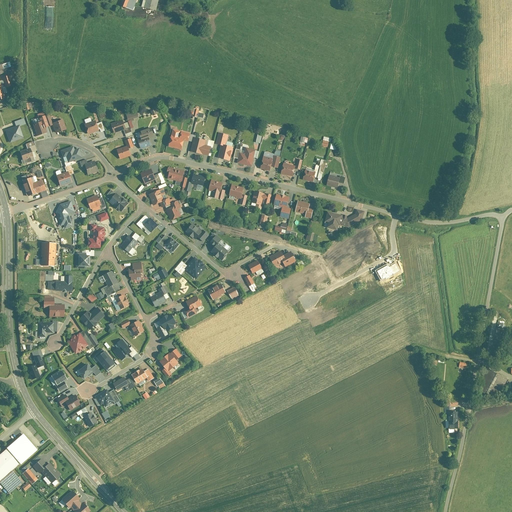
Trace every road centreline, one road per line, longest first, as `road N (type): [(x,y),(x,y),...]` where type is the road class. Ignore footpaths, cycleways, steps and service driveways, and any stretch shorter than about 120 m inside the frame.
road 1 (residential): [(449,511),(503,216)]
road 2 (residential): [(114,175),(169,156),(394,217)]
road 3 (secondary): [(20,382),(9,327),(6,210)]
road 4 (residential): [(303,302),(393,255),(394,217)]
road 5 (track): [(437,237),(454,349),(477,356)]
road 6 (secondary): [(123,511),(34,411)]
